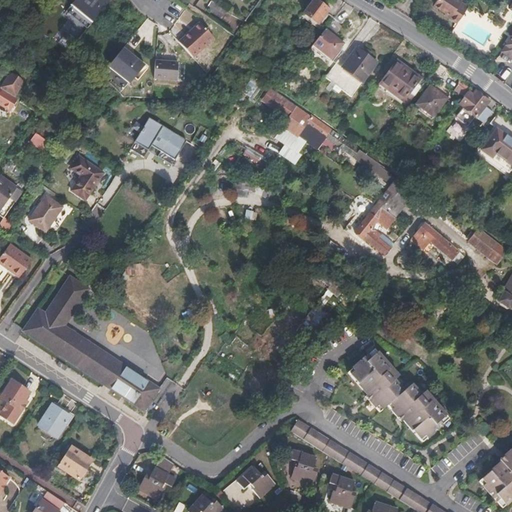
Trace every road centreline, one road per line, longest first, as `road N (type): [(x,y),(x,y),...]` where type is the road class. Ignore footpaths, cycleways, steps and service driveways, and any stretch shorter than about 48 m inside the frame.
road 1 (residential): [(89,511),(135,432),(0,340)]
road 2 (tertiary): [(360,0),(511,103)]
